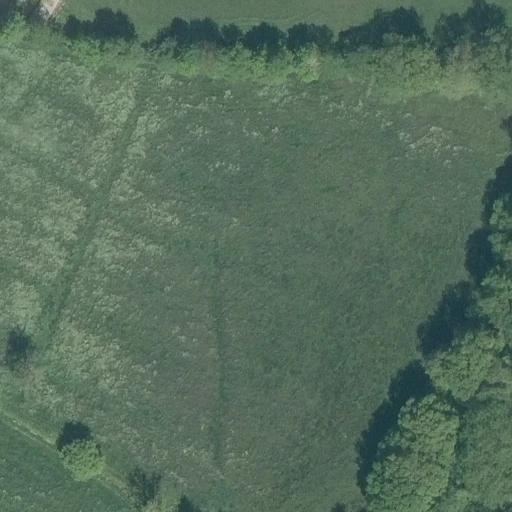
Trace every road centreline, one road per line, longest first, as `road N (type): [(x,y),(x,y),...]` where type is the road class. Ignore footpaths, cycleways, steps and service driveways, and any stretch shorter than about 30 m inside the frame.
road 1 (track): [(0,4),(39,22),(112,34),(511,66)]
road 2 (track): [(418,511),(511,311)]
